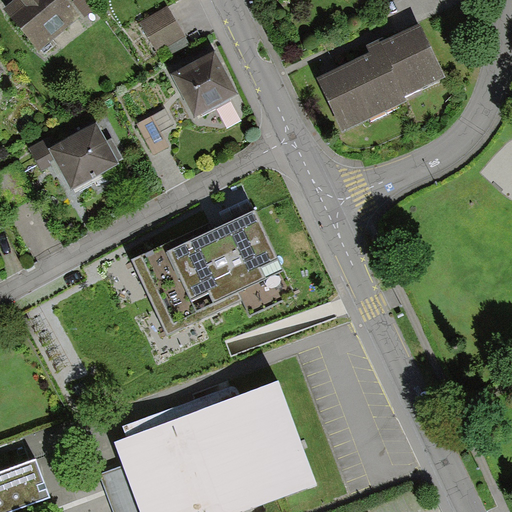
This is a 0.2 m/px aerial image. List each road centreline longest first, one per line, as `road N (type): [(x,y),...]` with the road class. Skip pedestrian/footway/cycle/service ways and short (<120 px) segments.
road 1 (residential): [(467,511),(328,211)]
road 2 (residential): [(0,293),(288,140)]
road 3 (residential): [(328,211),(440,159),(474,129),(509,0)]
road 4 (residential): [(288,140),(222,0)]
